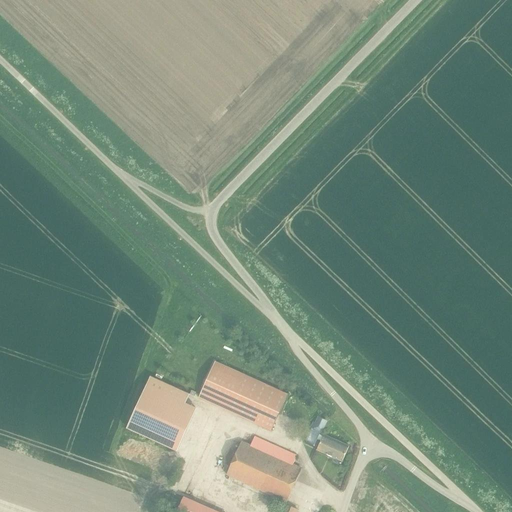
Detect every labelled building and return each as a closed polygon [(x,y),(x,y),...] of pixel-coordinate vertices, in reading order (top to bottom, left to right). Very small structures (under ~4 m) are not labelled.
[(272,431),(284,404),(288,395),(215,362),(199,398),(272,431)] [(152,377),(129,429),(178,451),(197,408),(186,403),(190,394),(152,377)] [(317,450),(333,457),(342,462),(349,446),(321,434),(327,421),(319,417),(313,430),(321,434),(318,440),(321,442),(317,450)] [(287,502),(302,469),(293,465),(298,456),(256,437),(252,445),(242,441),(227,475),(287,502)] [(220,511),(184,496),(176,511),(220,511)]
